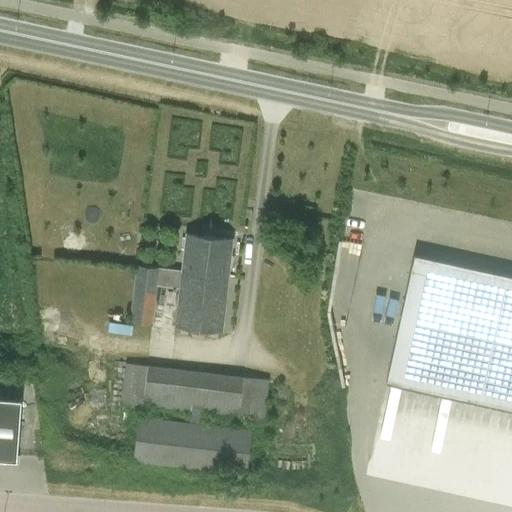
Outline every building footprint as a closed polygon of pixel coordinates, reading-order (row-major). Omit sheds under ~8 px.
[(156,287),(179,289),(175,326),(221,332),(232,239),(186,234),(181,271),(138,265),(129,323),(152,325),(156,287)] [(511,276),(413,255),(385,384),(511,411),(511,276)] [(269,380),(255,378),(243,377),(243,376),(147,365),(125,363),(120,404),(143,407),(190,413),(189,423),(137,417),(132,462),(246,475),(251,431),(200,425),(202,415),(238,418),(265,420),(269,380)] [(0,397),(0,460),(16,461),(21,400),(0,397)] [(386,453),(380,451),(384,435),(375,433),(366,473),(381,477),(386,453)]
